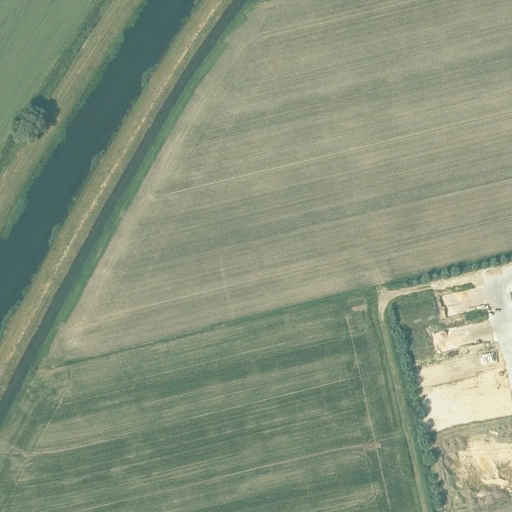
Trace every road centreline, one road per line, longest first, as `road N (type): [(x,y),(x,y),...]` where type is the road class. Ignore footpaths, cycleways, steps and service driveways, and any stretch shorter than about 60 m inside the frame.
road 1 (track): [(218,0),(181,50),(0,370)]
road 2 (track): [(133,0),(0,225)]
